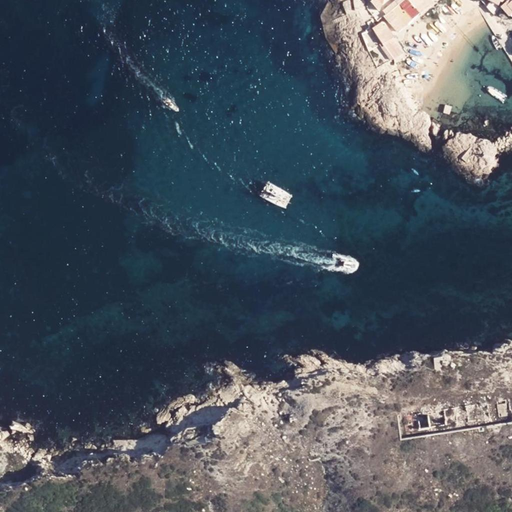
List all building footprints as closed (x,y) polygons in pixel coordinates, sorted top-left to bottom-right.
[(379,10),(383,0),(370,0),(371,0),(379,10)] [(394,0),(384,9),(387,13),(391,9),(399,3),(402,0),(394,0)] [(414,6),(408,0),(402,0),(399,3),(407,12),(414,6)] [(417,10),(426,4),(423,0),(421,0),(414,6),(417,10)] [(500,3),(493,0),(492,0),(489,7),(495,13),(500,3)] [(511,3),(509,0),(508,0),(502,5),(508,14),(511,11),(511,3)] [(399,3),(391,9),(399,18),(407,12),(399,3)] [(407,12),(399,18),(403,23),(417,10),(414,6),(407,12)] [(387,13),(384,16),(392,25),(399,18),(391,9),(387,13)] [(399,18),(392,25),(395,29),(403,23),(399,18)] [(383,27),(385,26),(383,23),(373,28),(382,42),(383,42),(377,30),(383,27)] [(383,27),(390,39),(392,38),(392,36),(387,25),(385,26),(383,27)] [(377,30),(383,42),(390,39),(383,27),(377,30)] [(390,39),(383,42),(382,42),(392,58),(399,53),(390,39)] [(399,53),(392,58),(392,64),(401,58),(399,53)] [(395,72),(390,74),(396,84),(399,82),(395,72)] [(445,104),(443,113),(450,115),(452,106),(445,104)]
